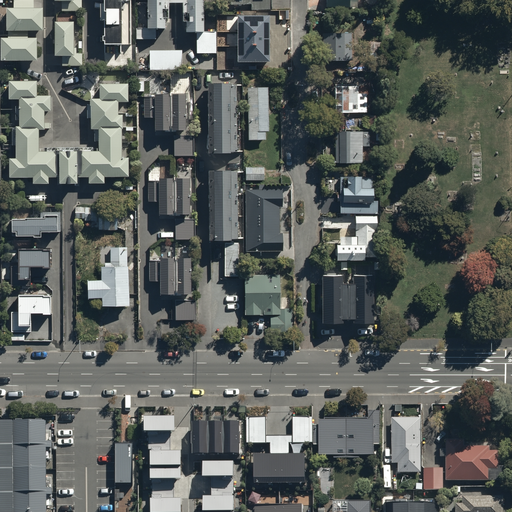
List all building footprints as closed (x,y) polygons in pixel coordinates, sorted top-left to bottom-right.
[(0,40),(0,64),(38,64),(38,41),(29,41),(29,35),(43,34),(43,11),(34,11),(34,0),(27,0),(7,0),(8,0),(14,0),(14,12),(6,12),(6,33),(8,33),(8,41),(0,40)] [(72,0),(54,0),(54,4),(61,4),(61,13),(82,13),(82,0),(73,1),(72,0)] [(126,4),(125,0),(103,0),(103,4),(104,8),(99,8),(99,25),(104,25),(104,40),(101,40),(102,45),(104,45),(104,48),(130,48),(129,4),(126,4)] [(164,0),(147,0),(147,30),(165,30),(164,0)] [(203,34),(202,0),(185,0),(185,34),(203,34)] [(231,0),(232,7),(253,6),(253,11),(271,10),(270,0),(231,0)] [(357,8),(357,0),(326,0),(327,9),(357,8)] [(238,62),(270,62),(270,15),(238,15),(238,62)] [(73,24),(54,24),(54,60),(62,60),(62,67),(81,67),(81,56),(76,56),(76,49),(73,49),(73,24)] [(137,31),(137,41),(155,41),(155,31),(137,31)] [(196,34),(196,54),(215,54),(215,34),(196,34)] [(354,35),(324,35),(324,62),(329,62),(329,68),(344,68),(344,62),(354,62),(354,35)] [(181,52),(150,52),(150,70),(181,70),(181,52)] [(127,104),(126,88),(99,88),(99,102),(89,102),(89,133),(97,133),(98,154),(39,154),(39,134),(44,134),(44,115),(50,115),(50,98),(37,98),(36,83),(7,84),(7,103),(18,103),(18,130),(14,130),(14,161),(8,161),(9,181),(32,181),(32,187),(48,187),(48,180),(58,180),(58,188),(76,188),(76,180),(88,180),(88,186),(103,186),(103,179),(127,179),(127,161),(121,161),(120,119),(117,119),(117,104),(127,104)] [(358,87),(335,87),(335,114),(367,114),(367,95),(358,95),(358,87)] [(237,154),(236,88),(208,88),(209,154),(237,154)] [(267,91),(246,92),(247,144),(268,144),(267,91)] [(154,98),(144,98),(144,118),(154,118),(154,98)] [(168,133),(169,98),(156,98),(156,133),(168,133)] [(184,134),(183,98),(170,98),(170,134),(184,134)] [(380,115),(368,115),(368,128),(380,129),(380,115)] [(370,133),(335,134),(336,165),(363,164),(362,148),(370,148),(370,133)] [(193,158),(192,138),(173,138),(173,158),(193,158)] [(264,168),(245,168),(245,181),(264,182),(264,168)] [(237,242),(237,174),(209,174),(210,243),(237,242)] [(341,179),(341,216),(377,216),(377,202),(374,202),(374,179),(341,179)] [(157,182),(147,182),(148,202),(158,202),(157,182)] [(172,218),(172,182),(159,182),(159,218),(172,218)] [(189,218),(189,182),(176,182),(176,218),(189,218)] [(246,192),(247,253),(283,253),(283,238),(279,238),(279,209),(282,209),(282,192),(246,192)] [(117,207),(74,208),(74,220),(84,220),(84,229),(98,228),(98,232),(117,231),(117,207)] [(57,218),(44,219),(44,222),(10,222),(11,235),(15,235),(15,239),(33,239),(33,241),(40,241),(40,235),(57,235),(57,218)] [(376,259),(376,218),(356,219),(356,239),(340,240),(340,247),(336,247),(336,264),(364,264),(364,259),(376,259)] [(194,241),(194,221),(175,221),(175,241),(194,241)] [(239,277),(238,245),(224,245),(225,278),(239,277)] [(18,251),(18,268),(11,268),(11,287),(30,287),(30,268),(44,268),(44,270),(50,270),(50,252),(43,252),(43,251),(18,251)] [(125,252),(110,252),(110,270),(101,270),(102,285),(87,285),(87,301),(101,301),(102,309),(127,309),(127,270),(125,270),(125,252)] [(189,298),(189,260),(176,261),(176,298),(189,298)] [(160,261),(150,261),(150,281),(160,281),(160,261)] [(174,298),(174,261),(161,261),(161,298),(174,298)] [(341,276),(322,276),(322,326),(342,326),(342,323),(353,323),(353,326),(373,326),(373,275),(354,275),(354,285),(341,285),(341,276)] [(244,318),(269,317),(269,335),(292,335),(291,312),(279,312),(279,279),(243,279),(244,318)] [(16,299),(16,316),(9,316),(9,335),(28,335),(28,316),(42,316),(42,317),(49,317),(48,300),(42,300),(42,298),(16,299)] [(195,321),(195,301),(176,301),(176,322),(195,321)] [(369,417),(320,416),(320,423),(316,423),(316,443),(322,443),(322,454),(376,454),(376,442),(382,442),(382,406),(369,406),(369,417)] [(173,414),(142,414),(142,429),(145,429),(145,433),(148,433),(148,477),(151,477),(151,493),(150,493),(150,496),(148,496),(148,511),(180,511),(180,495),(174,495),(173,478),(180,478),(180,448),(170,448),(170,430),(174,430),(173,414)] [(267,415),(248,415),(248,441),(272,441),(272,451),(257,451),(257,480),(308,480),(308,448),(291,448),(291,441),(313,441),(313,414),(294,414),(294,434),(267,434),(267,415)] [(421,415),(394,415),(394,460),(400,460),(400,470),(422,470),(421,415)] [(49,511),(49,504),(54,504),(54,475),(49,475),(49,456),(54,456),(54,429),(49,429),(49,420),(15,420),(15,511),(49,511)] [(240,455),(240,424),(194,424),(194,456),(240,455)] [(447,438),(447,478),(503,478),(503,463),(499,463),(499,448),(489,448),(489,444),(465,444),(465,438),(447,438)] [(133,442),(117,442),(117,482),(134,482),(133,442)] [(234,511),(234,463),(204,463),(204,476),(211,476),(211,495),(203,495),(203,511),(234,511)] [(444,467),(425,467),(425,487),(443,488),(444,467)] [(304,489),(304,498),(313,498),(313,489),(304,489)] [(247,490),(246,499),(255,499),(255,490),(247,490)] [(465,502),(458,502),(458,511),(505,511),(505,495),(465,495),(465,502)] [(440,511),(441,496),(389,496),(388,511),(440,511)] [(380,511),(381,507),(373,507),(373,497),(336,497),(336,511),(380,511)] [(258,500),(258,511),(303,511),(303,500),(258,500)]
